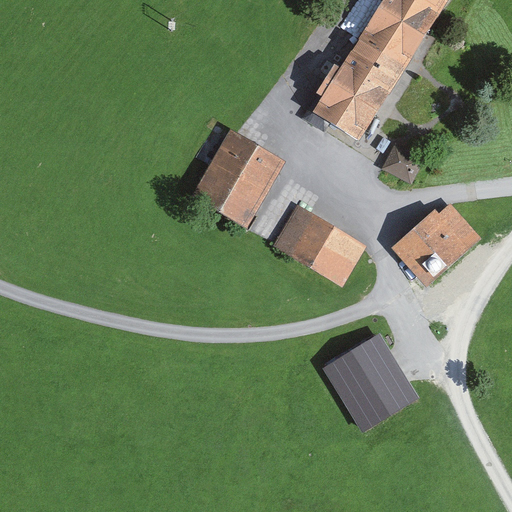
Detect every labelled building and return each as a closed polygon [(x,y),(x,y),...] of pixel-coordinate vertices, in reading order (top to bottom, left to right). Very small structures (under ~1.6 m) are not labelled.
[(384,0),(312,120),(359,150),(413,70),(454,0),(384,0)] [(284,167),(232,138),(193,206),(246,235),(284,167)] [(398,147),(383,173),(411,188),(426,162),(398,147)] [(449,206),(394,253),(428,292),(483,245),(449,206)] [(371,252),(298,212),(275,254),(347,294),(371,252)] [(422,402),(377,337),(322,374),(367,439),(422,402)]
